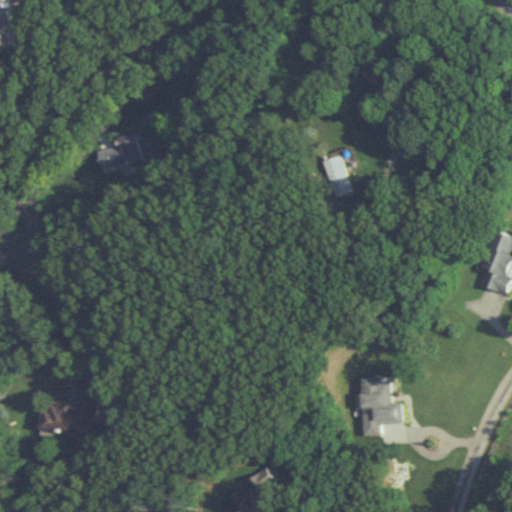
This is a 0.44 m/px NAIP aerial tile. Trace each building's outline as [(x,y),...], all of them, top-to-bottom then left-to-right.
[(0,0),(0,52),(24,48),(15,0),(0,0)] [(147,160),(141,133),(120,138),(122,144),(97,150),(101,170),(147,160)] [(339,198),(358,192),(347,153),(327,159),(339,198)] [(485,266),(490,268),(485,285),(511,293),(511,289),(511,233),(497,228),(485,266)] [(80,408),(48,402),(42,431),(91,440),(99,396),(83,393),(80,408)] [(240,474),(233,511),(259,511),(262,498),(271,499),(269,509),(284,511),(286,511),(289,495),(279,493),(281,480),(240,474)]
